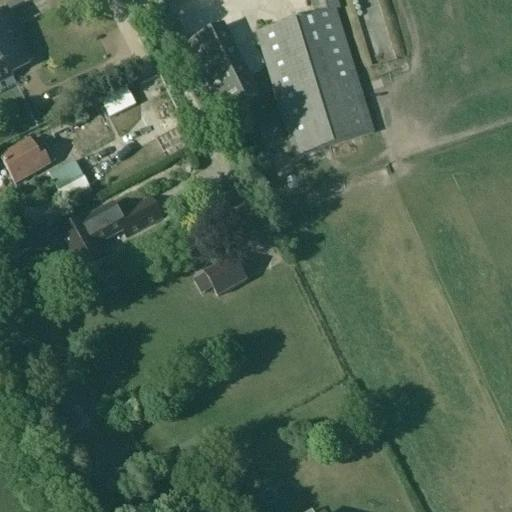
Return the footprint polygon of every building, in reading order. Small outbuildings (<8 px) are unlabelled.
[(308,0),(314,17),(255,35),(294,159),(374,135),(336,11),(340,10),(337,0),(308,0)] [(6,11),(0,14),(0,85),(13,79),(10,74),(32,63),(6,11)] [(223,25),(185,45),(222,114),(259,95),(223,25)] [(377,37),(384,61),(393,58),(386,35),(377,37)] [(375,70),(378,82),(400,77),(397,65),(375,70)] [(80,125),(79,123),(86,120),(83,113),(49,128),(53,137),(80,125)] [(35,152),(29,142),(0,158),(0,160),(15,186),(45,169),(54,163),(44,147),(35,152)] [(48,175),(63,204),(88,191),(74,162),(48,175)] [(10,209),(18,225),(47,211),(40,195),(10,209)] [(149,199),(117,216),(111,206),(55,236),(69,262),(68,263),(70,267),(71,266),(74,271),(103,255),(98,244),(119,233),(123,240),(161,220),(149,199)] [(203,275),(217,299),(246,283),(233,259),(203,275)] [(53,428),(65,442),(81,427),(69,414),(53,428)] [(179,449),(190,470),(208,461),(197,439),(179,449)]
